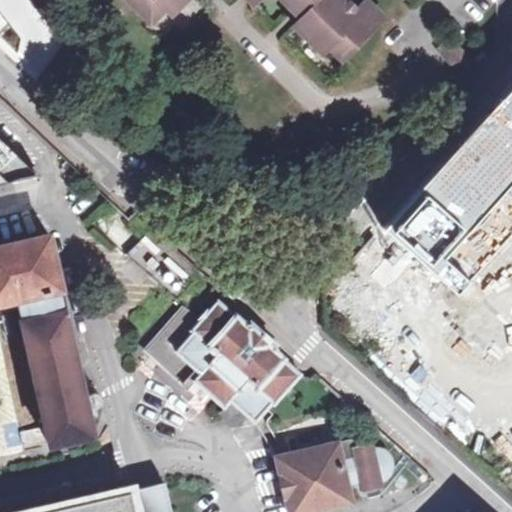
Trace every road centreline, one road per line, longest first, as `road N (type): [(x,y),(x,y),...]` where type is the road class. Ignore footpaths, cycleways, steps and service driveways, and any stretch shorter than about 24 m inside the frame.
road 1 (residential): [(511,35),(374,182),(251,289)]
road 2 (residential): [(251,289),(0,61)]
road 3 (residential): [(500,511),(251,289)]
